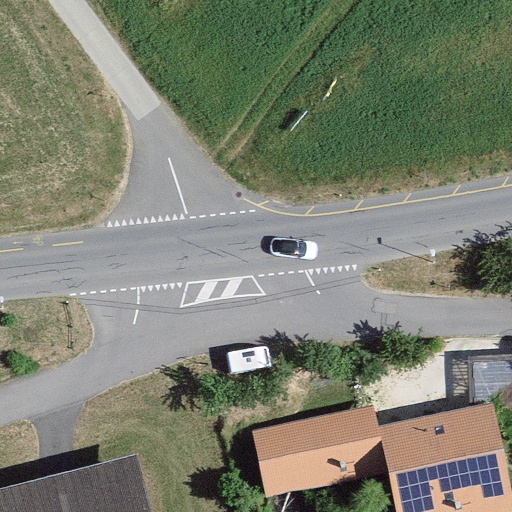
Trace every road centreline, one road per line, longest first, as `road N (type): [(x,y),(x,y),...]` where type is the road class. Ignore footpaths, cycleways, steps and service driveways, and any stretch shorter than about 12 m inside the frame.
road 1 (unclassified): [(63,0),(146,113),(181,190),(188,260)]
road 2 (track): [(181,190),(227,156),(246,110),(229,76),(131,15),(124,0)]
road 3 (unclassified): [(132,352),(197,326),(333,308)]
road 4 (tertiary): [(308,251),(511,212)]
road 5 (residential): [(333,308),(391,323),(511,321)]
road 6 (unclassified): [(132,352),(0,407)]
road 7 (tertiary): [(0,279),(139,263)]
road 8 (tertiary): [(188,260),(308,251)]
